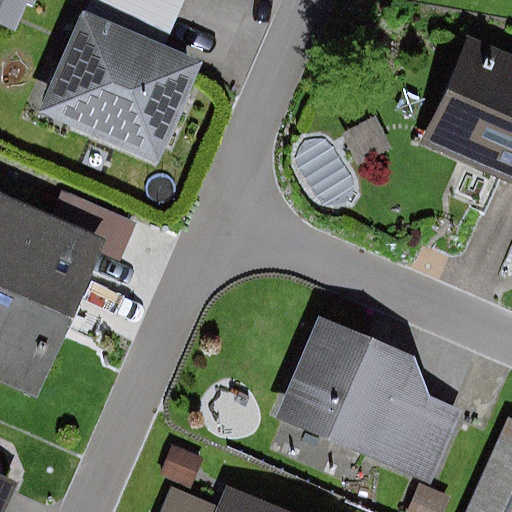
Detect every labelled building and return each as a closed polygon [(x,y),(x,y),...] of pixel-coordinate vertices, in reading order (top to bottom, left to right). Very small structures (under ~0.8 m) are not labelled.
[(0,0),(0,6),(21,19),(32,0),(0,0)] [(100,0),(100,1),(172,32),(186,0),(100,0)] [(218,51),(172,32),(100,1),(51,114),(168,165),(218,51)] [(511,47),(480,34),(432,145),(511,179),(511,47)] [(401,145),(387,111),(361,121),(374,156),(401,145)] [(110,224),(0,184),(0,365),(51,384),(110,224)] [(342,322),(298,416),(445,485),(479,411),(441,393),(429,360),(342,322)] [(511,511),(511,438),(477,511),(511,511)] [(214,452),(182,440),(170,471),(202,483),(214,452)] [(0,511),(12,511),(26,480),(0,468),(0,511)] [(456,511),(464,496),(432,482),(421,507),(431,511),(456,511)] [(311,511),(241,483),(228,511),(311,511)]
